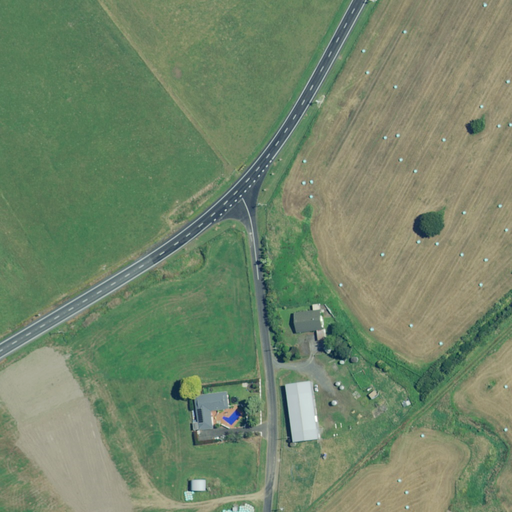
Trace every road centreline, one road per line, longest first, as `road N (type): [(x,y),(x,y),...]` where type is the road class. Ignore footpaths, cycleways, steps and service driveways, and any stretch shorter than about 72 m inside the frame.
road 1 (unclassified): [(237,191),(251,223),(272,403),(266,511)]
road 2 (primary): [(237,191),(119,280),(0,350)]
road 3 (primary): [(355,0),(292,116),(237,191)]
